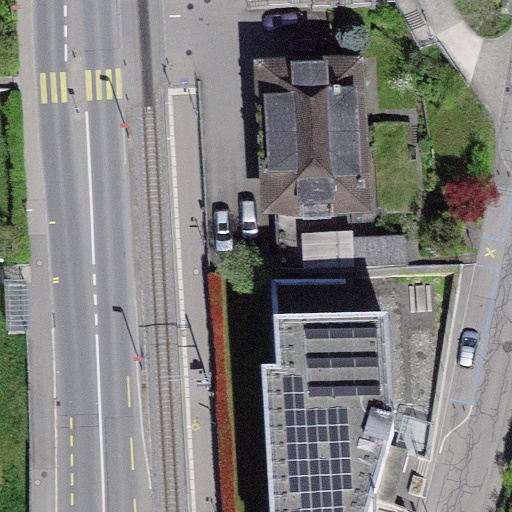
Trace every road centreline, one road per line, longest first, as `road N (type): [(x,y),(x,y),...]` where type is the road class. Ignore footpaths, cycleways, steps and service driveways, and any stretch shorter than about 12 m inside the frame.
road 1 (primary): [(102,511),(71,0)]
road 2 (residential): [(450,511),(498,342),(511,255)]
